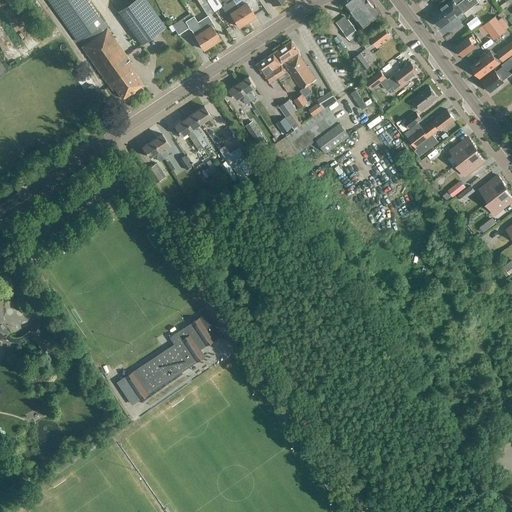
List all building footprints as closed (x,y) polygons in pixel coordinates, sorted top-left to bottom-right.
[(130,60),(107,28),(103,30),(100,25),(104,23),(87,0),(47,0),(77,41),(81,39),(85,44),(81,46),(112,90),(115,88),(122,99),(143,84),(130,66),(130,60)] [(164,28),(143,0),(133,0),(115,13),(139,46),(164,28)] [(206,0),(197,0),(207,15),(214,11),(207,0),(206,0)] [(207,0),(214,11),(221,6),(227,15),(229,15),(230,14),(239,27),(247,22),(232,0),(207,0)] [(232,0),(247,22),(255,16),(247,4),(248,3),(249,0),(248,0),(232,0)] [(367,0),(344,0),(341,2),(363,30),(381,16),(367,0)] [(450,0),(431,14),(441,27),(462,12),(463,13),(473,6),(470,1),(470,0),(450,0)] [(190,14),(172,25),(176,31),(178,35),(191,26),(192,28),(191,29),(195,35),(194,36),(203,50),(212,44),(197,22),(194,16),(192,17),(190,14)] [(207,15),(197,22),(212,44),(220,39),(213,28),(215,27),(207,15)] [(359,33),(352,24),(344,15),(335,22),(349,40),(359,33)] [(483,25),(479,29),(484,36),(489,32),(494,39),(495,38),(502,33),(505,30),(494,16),(483,25)] [(391,36),(383,26),(369,36),(370,36),(362,42),(366,48),(374,42),(378,47),(391,36)] [(472,33),(455,46),(463,56),(476,46),(475,46),(481,42),(477,37),(476,38),(472,33)] [(511,39),(511,40),(496,52),(502,61),(503,62),(511,54),(511,39)] [(292,40),(283,46),(274,52),(282,64),(284,63),(301,89),(316,79),(300,56),(301,56),(299,53),(300,52),(292,40)] [(490,51),(470,66),(480,78),(499,62),(499,63),(502,61),(496,52),(495,53),(492,49),(490,51)] [(274,53),(265,58),(278,77),(286,72),(281,65),(282,64),(274,53)] [(364,70),(370,65),(360,53),(354,57),(361,66),(364,70)] [(396,56),(387,60),(390,65),(399,61),(396,56)] [(265,58),(256,64),(264,76),(269,83),(278,77),(265,58)] [(500,64),(502,67),(495,71),(482,81),(490,91),(503,81),(502,80),(511,73),(511,61),(509,58),(500,64)] [(387,80),(385,78),(380,71),(367,80),(372,88),(379,82),(386,91),(391,87),(393,90),(401,84),(402,84),(418,71),(410,61),(394,74),(387,80)] [(361,66),(355,70),(362,80),(368,76),(364,70),(361,66)] [(239,83),(251,101),(255,98),(252,93),(249,93),(248,92),(256,87),(249,76),(239,83)] [(251,101),(239,83),(229,89),(236,100),(244,95),(245,96),(243,99),(246,104),(251,101)] [(428,104),(438,97),(429,85),(412,99),(421,111),(428,105),(428,104)] [(356,90),(351,93),(362,109),(366,106),(356,90)] [(331,91),(318,99),(317,99),(322,109),(336,100),(331,91)] [(371,96),(376,102),(380,97),(375,92),(371,96)] [(308,102),(302,94),(293,100),(299,108),(308,102)] [(287,116),(293,112),(296,110),(289,99),(279,106),(287,116)] [(194,113),(201,123),(206,120),(210,126),(215,123),(210,117),(211,116),(204,106),(194,113)] [(327,107),(324,109),(269,148),(281,164),(316,139),(326,152),(349,136),(327,107)] [(421,127),(414,133),(408,138),(416,149),(414,150),(419,156),(438,142),(432,134),(440,128),(442,129),(455,119),(447,109),(434,120),(423,129),(421,127)] [(293,112),(287,116),(286,117),(292,127),(299,122),(293,112)] [(416,112),(403,121),(403,122),(406,126),(408,129),(409,129),(410,128),(422,119),(416,112)] [(201,123),(194,113),(184,119),(196,137),(200,134),(198,130),(194,130),(193,128),(201,123)] [(284,118),(280,120),(275,124),(282,133),(291,127),(284,118)] [(196,137),(184,119),(174,126),(181,136),(189,131),(190,132),(189,136),(191,140),(196,137)] [(403,122),(403,121),(401,119),(397,122),(402,129),(406,126),(403,122)] [(253,138),(260,133),(252,121),(245,126),(253,138)] [(169,144),(162,134),(152,140),(164,158),(168,155),(165,151),(162,151),(161,149),(169,144)] [(206,142),(200,134),(196,137),(201,145),(206,142)] [(375,134),(372,138),(380,145),(383,142),(375,134)] [(477,148),(472,141),(468,136),(448,150),(453,156),(458,163),(475,150),(477,148)] [(196,137),(191,140),(197,148),(201,145),(196,137)] [(164,158),(152,140),(142,147),(149,157),(157,152),(158,154),(156,157),(159,161),(164,158)] [(240,146),(226,156),(234,167),(248,158),(240,146)] [(439,147),(429,154),(434,160),(443,153),(439,147)] [(483,161),(475,150),(458,163),(456,164),(465,175),(483,161)] [(191,166),(184,155),(178,159),(186,170),(191,166)] [(433,165),(426,157),(421,160),(427,169),(433,165)] [(174,169),(168,160),(165,163),(170,171),(174,169)] [(145,170),(155,184),(165,177),(156,163),(145,170)] [(488,200),(504,188),(507,187),(498,175),(480,189),(488,200)] [(447,190),(447,191),(451,196),(458,191),(453,185),(447,190)] [(475,191),(471,185),(458,196),(462,201),(475,191)] [(511,198),(504,188),(488,200),(486,202),(495,214),(511,200),(511,198)] [(434,223),(441,219),(438,214),(431,218),(434,223)] [(494,222),(497,230),(511,224),(509,216),(494,222)] [(479,227),(483,232),(490,227),(486,222),(479,227)] [(511,272),(511,259),(503,266),(509,274),(511,272)] [(138,368),(152,390),(204,356),(199,349),(220,335),(206,313),(170,337),(174,344),(138,368)] [(44,354),(54,347),(39,324),(29,331),(44,354)] [(132,404),(145,395),(146,391),(133,372),(117,382),(132,404)]
